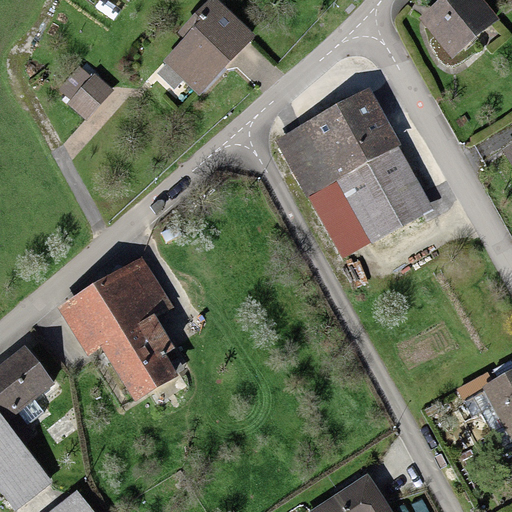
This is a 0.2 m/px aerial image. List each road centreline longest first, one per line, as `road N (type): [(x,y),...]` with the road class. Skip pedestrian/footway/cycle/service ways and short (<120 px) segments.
road 1 (residential): [(243,131),(447,511)]
road 2 (residential): [(0,332),(243,131)]
road 3 (residential): [(367,24),(511,280)]
road 4 (residential): [(243,131),(367,24)]
